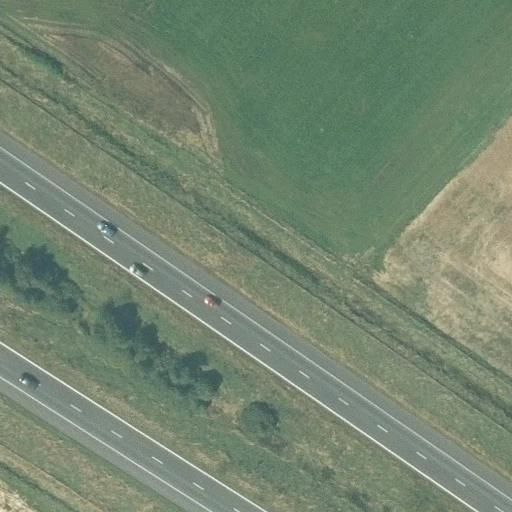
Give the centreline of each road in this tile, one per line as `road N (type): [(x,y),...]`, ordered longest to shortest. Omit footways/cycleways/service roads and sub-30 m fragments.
road 1 (motorway): [(500,511),(0,169)]
road 2 (motorway): [(0,365),(228,511)]
